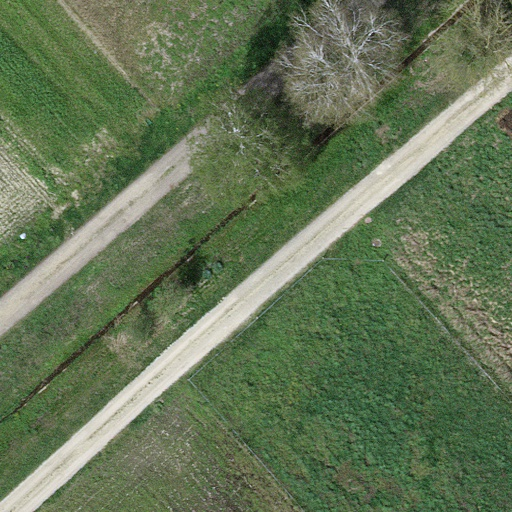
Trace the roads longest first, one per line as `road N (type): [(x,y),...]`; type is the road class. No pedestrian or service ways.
road 1 (track): [(511,44),(0,494)]
road 2 (track): [(378,0),(0,333)]
